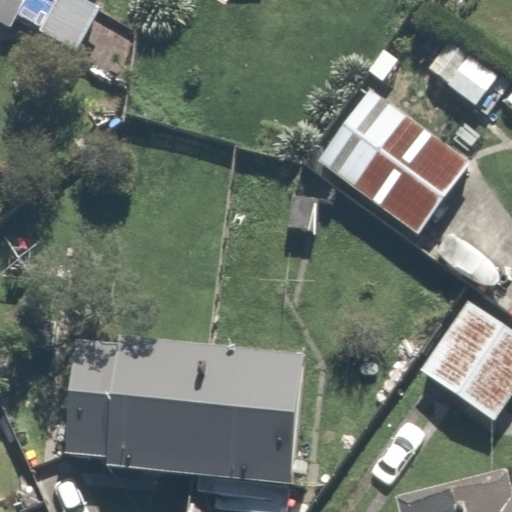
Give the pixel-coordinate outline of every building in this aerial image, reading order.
[(0,0),(0,27),(14,0),(0,0)] [(482,176),(373,90),(313,167),(475,295),(495,269),(441,227),(482,176)] [(511,415),(511,338),(468,308),(419,381),(499,435),(511,415)] [(313,378),(103,361),(93,484),(303,502),(313,378)] [(401,511),(511,511),(511,494),(509,480),(400,506),(401,511)]
